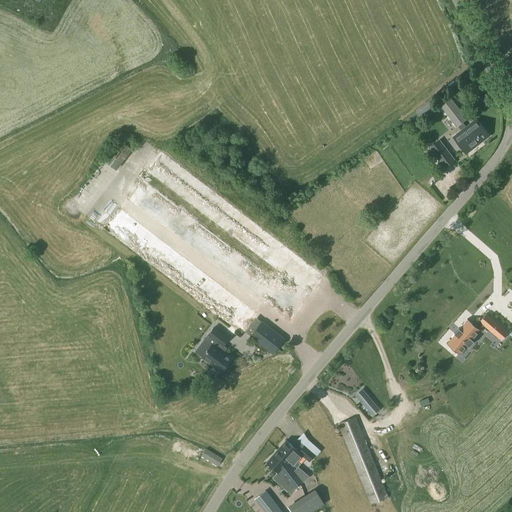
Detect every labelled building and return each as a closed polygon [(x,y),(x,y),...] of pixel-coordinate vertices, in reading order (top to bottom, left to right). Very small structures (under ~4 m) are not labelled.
[(438,104),(456,128),(467,119),(448,96),(438,104)] [(475,100),(468,102),(470,110),(477,108),(475,100)] [(429,102),(415,113),(420,120),(434,109),(429,102)] [(466,154),(489,136),(476,120),(454,137),(466,154)] [(444,168),(454,160),(439,140),(428,148),(444,168)] [(322,276),(156,153),(142,172),(308,294),(322,276)] [(118,204),(263,303),(278,281),(133,182),(118,204)] [(81,216),(86,209),(82,205),(77,212),(81,216)] [(238,336),(255,313),(187,264),(188,263),(112,209),(96,231),(178,289),(181,285),(187,289),(184,293),(200,305),(205,298),(223,311),(221,315),(215,310),(210,316),(238,336)] [(288,307),(281,315),(298,331),(305,323),(288,307)] [(446,343),(446,344),(459,355),(460,355),(459,354),(467,345),(469,347),(473,341),(471,340),(479,330),(480,331),(479,330),(483,325),(490,331),(501,341),(508,333),(485,314),(479,322),(480,323),(476,327),(467,319),(466,320),(467,320),(459,330),(458,328),(454,334),(455,335),(447,344),(446,343)] [(255,325),(247,341),(272,353),(279,337),(255,325)] [(213,328),(199,346),(207,351),(202,358),(214,366),(215,365),(222,371),(231,359),(220,350),(228,339),(213,328)] [(413,399),(426,396),(421,378),(432,375),(429,366),(406,372),(413,399)] [(404,374),(398,376),(401,384),(406,382),(404,374)] [(362,389),(355,396),(372,415),(379,409),(362,389)] [(338,425),(340,430),(371,505),(388,498),(355,418),(338,425)] [(447,432),(436,437),(439,441),(449,436),(447,432)] [(286,441),(277,451),(288,461),(297,468),(300,464),(297,461),(301,456),(309,462),(315,455),(296,439),(291,445),(286,441)] [(392,445),(397,462),(403,460),(398,443),(392,445)] [(201,456),(217,467),(222,459),(206,448),(201,456)] [(294,489),(303,482),(288,462),(288,461),(277,451),(266,463),(278,473),(280,472),(294,489)] [(311,511),(324,505),(315,491),(315,490),(288,507),(291,511),(311,511)] [(280,511),(273,502),(263,510),(264,511),(280,511)]
